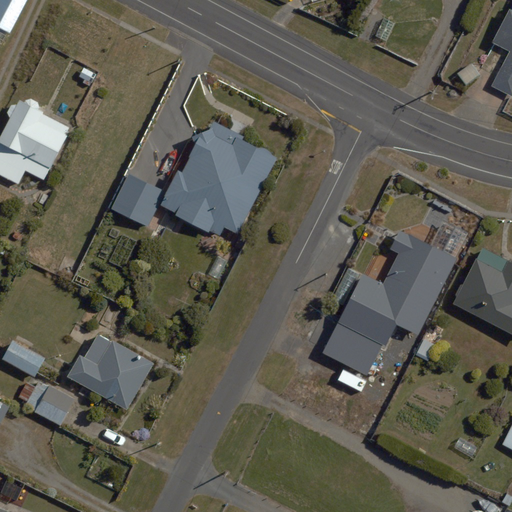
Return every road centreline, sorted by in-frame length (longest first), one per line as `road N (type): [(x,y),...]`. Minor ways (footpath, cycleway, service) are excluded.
road 1 (residential): [(165,511),(373,105)]
road 2 (residential): [(173,0),(373,105)]
road 3 (residential): [(373,105),(442,140),(511,161)]
